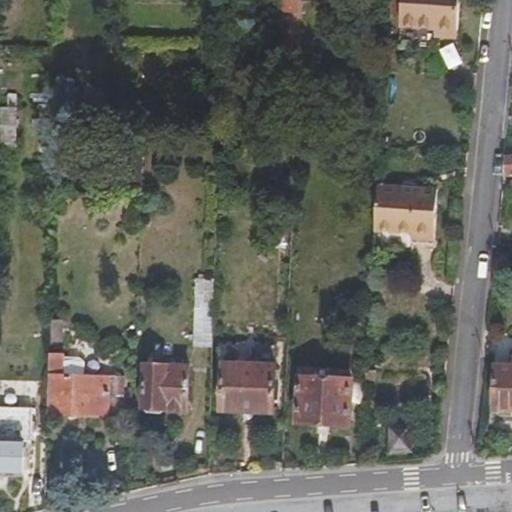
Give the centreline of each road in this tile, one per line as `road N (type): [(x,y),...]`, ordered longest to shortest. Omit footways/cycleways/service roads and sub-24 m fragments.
road 1 (residential): [(500,0),(448,476)]
road 2 (residential): [(127,511),(203,495),(448,476)]
